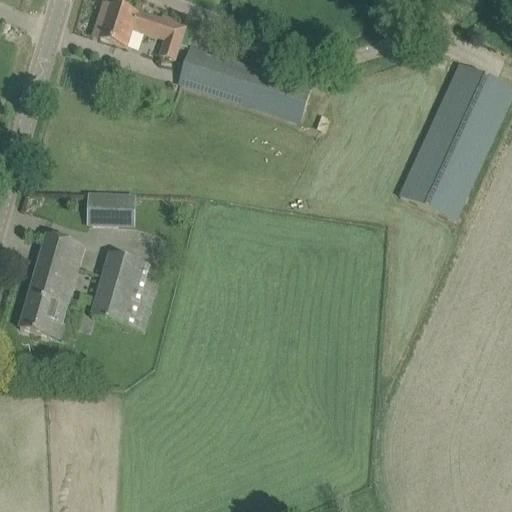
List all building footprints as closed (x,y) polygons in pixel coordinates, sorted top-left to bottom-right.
[(104,29),(100,41),(119,48),(125,51),(130,32),(165,42),(160,57),(175,62),(185,30),(171,26),(173,22),(163,19),(162,23),(137,15),(136,17),(104,7),(98,27),(104,29)] [(181,86),(302,126),(305,109),(311,90),(191,51),(185,70),(181,86)] [(400,200),(455,225),(511,100),(511,92),(460,69),(400,200)] [(88,228),(133,230),(135,202),(89,199),(88,228)] [(20,332),(51,341),(55,325),(62,327),(85,248),(47,238),(20,332)] [(111,325),(124,330),(124,328),(144,334),(161,272),(130,261),(111,256),(92,320),(111,325)]
